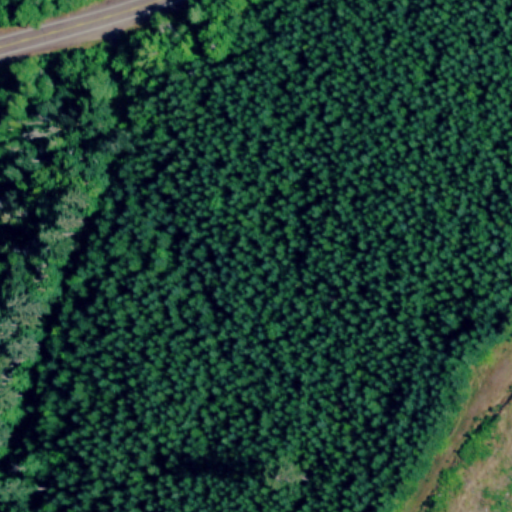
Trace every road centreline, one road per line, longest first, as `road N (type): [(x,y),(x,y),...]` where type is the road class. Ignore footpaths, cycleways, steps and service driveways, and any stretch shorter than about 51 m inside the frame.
road 1 (residential): [(0,355),(81,102),(67,19)]
road 2 (secondary): [(0,39),(100,15),(122,0)]
